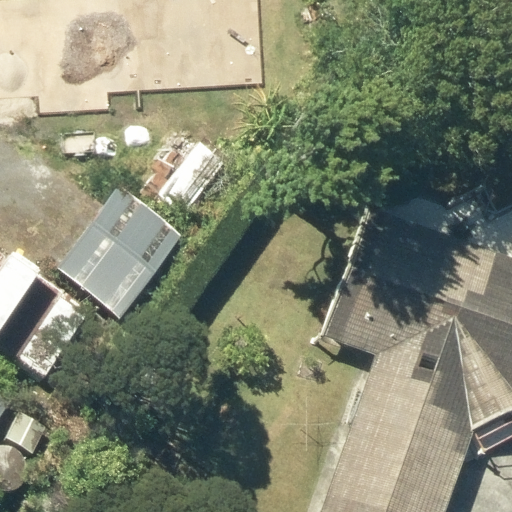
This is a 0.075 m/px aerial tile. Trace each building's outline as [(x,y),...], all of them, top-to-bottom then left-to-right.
[(147,0),(143,36),(178,39),(183,0),(147,0)] [(195,0),(191,42),(227,46),(232,0),(195,0)] [(128,155),(213,164),(217,131),(132,123),(128,155)] [(0,401),(121,226),(40,170),(0,227),(0,401)] [(323,511),(444,511),(471,438),(511,418),(511,265),(365,214),(320,343),(376,362),(323,511)]
